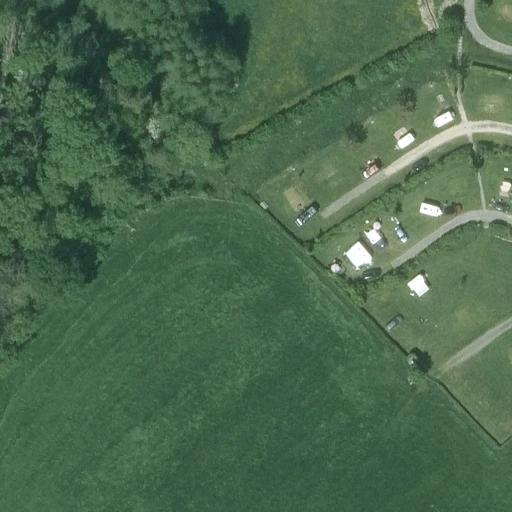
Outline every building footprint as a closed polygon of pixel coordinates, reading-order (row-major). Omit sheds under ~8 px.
[(511,28),(511,6),(502,20),(511,28)] [(340,161),(323,168),(330,187),(348,180),(340,161)] [(468,174),(451,180),(460,204),(477,198),(468,174)] [(399,220),(380,226),(386,244),(405,238),(399,220)] [(455,333),(471,329),(466,309),(450,313),(455,333)]
